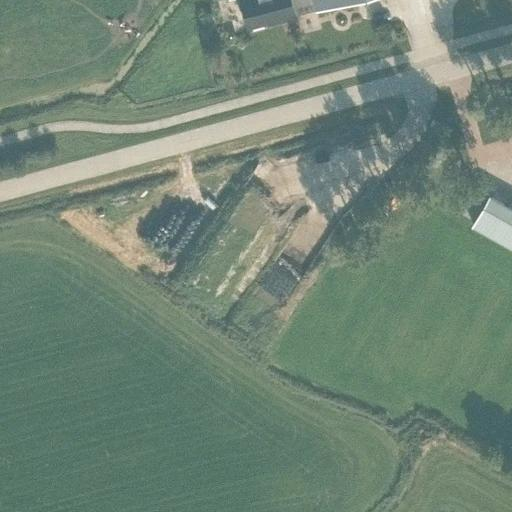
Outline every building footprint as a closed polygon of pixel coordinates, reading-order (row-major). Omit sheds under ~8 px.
[(316,9),(316,10),(353,0),(240,0),(248,28),(277,20),(278,22),(295,18),(294,15),(316,9)] [(511,208),(489,196),(472,226),(511,248),(511,208)] [(146,219),(163,246),(188,230),(171,203),(146,219)] [(299,241),(317,218),(310,213),(293,236),(299,241)] [(190,283),(214,299),(249,245),(224,229),(190,283)]
